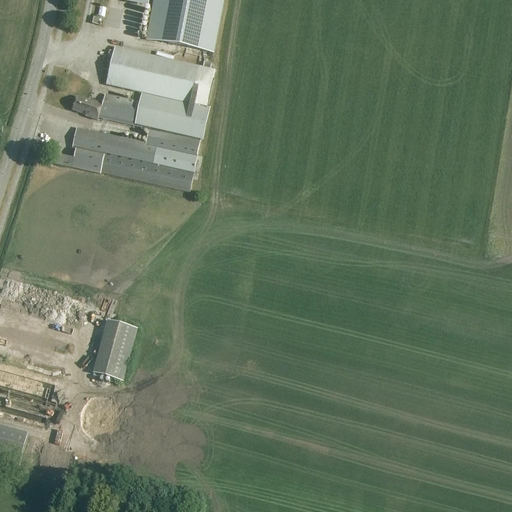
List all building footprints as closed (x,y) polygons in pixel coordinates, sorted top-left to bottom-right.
[(153,0),(146,41),(214,54),(223,0),(153,0)] [(216,72),(199,68),(116,49),(107,86),(140,94),(138,104),(105,96),(103,105),(91,101),(91,102),(77,97),(72,111),(86,116),(85,117),(97,122),(98,119),(149,131),(146,144),(77,129),(72,151),(76,151),(74,161),(56,158),(54,166),(101,176),(101,175),(190,194),(209,109),(208,109),(216,72)] [(102,326),(91,380),(123,387),(134,332),(102,326)] [(0,417),(44,430),(58,380),(0,364),(0,417)] [(125,417),(123,410),(118,404),(112,400),(104,398),(97,399),(90,403),(85,409),(82,416),(82,423),(84,430),(89,436),(95,440),(103,442),(110,441),(117,437),(122,431),(125,424),(125,417)] [(0,461),(20,467),(28,435),(0,427),(0,461)] [(49,480),(57,449),(34,443),(26,474),(49,480)] [(82,457),(81,468),(91,469),(92,458),(82,457)]
